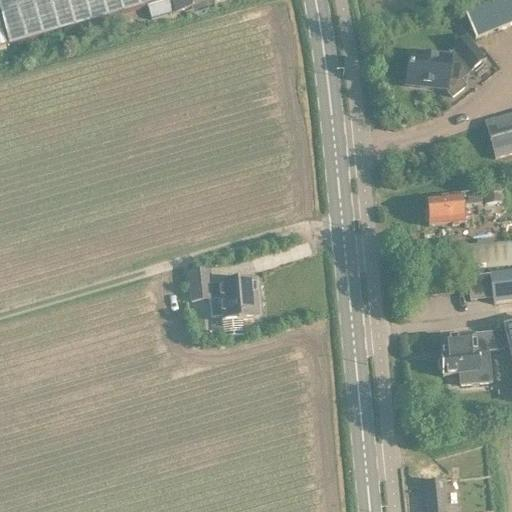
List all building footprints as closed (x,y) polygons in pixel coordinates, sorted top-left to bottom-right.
[(0,0),(0,45),(145,5),(161,0),(0,0)] [(161,0),(145,5),(148,19),(167,11),(202,1),(201,0),(161,0)] [(511,0),(466,0),(457,4),(470,38),(511,21),(511,0)] [(445,56),(406,51),(402,84),(442,88),(448,96),(460,86),(454,79),(479,59),(461,37),(448,48),(451,51),(445,56)] [(511,111),(511,112),(488,119),(482,121),(492,158),(511,152),(511,111)] [(495,182),(478,184),(480,204),(490,203),(497,202),(495,182)] [(459,221),(458,209),(458,205),(477,204),(476,193),(445,196),(445,197),(422,200),(426,225),(459,221)] [(506,241),(455,246),(457,270),(508,265),(506,241)] [(511,270),(486,274),(476,276),(479,299),(490,298),(501,297),(502,301),(510,300),(510,296),(511,295),(511,270)] [(193,303),(204,302),(205,316),(215,315),(216,323),(218,322),(219,337),(246,335),(244,321),(261,319),(258,284),(213,288),(212,273),(190,275),(193,303)] [(456,386),(484,383),(481,353),(485,353),(485,351),(505,349),(511,377),(511,323),(499,327),(501,333),(471,335),(471,336),(437,339),(438,360),(437,360),(440,376),(455,375),(456,386)] [(421,501),(427,501),(428,511),(461,511),(458,466),(418,469),(421,501)]
